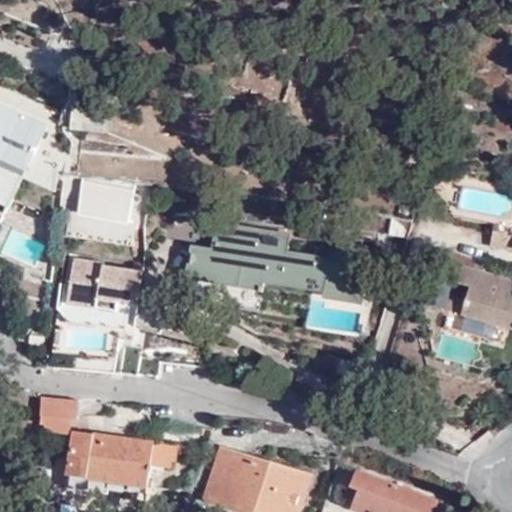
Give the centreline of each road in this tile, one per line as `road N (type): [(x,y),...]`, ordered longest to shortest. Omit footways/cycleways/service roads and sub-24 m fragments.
road 1 (residential): [(507,488),(358,426),(280,407),(36,381),(0,329)]
road 2 (unknown): [(323,417),(306,381),(210,313),(169,266)]
